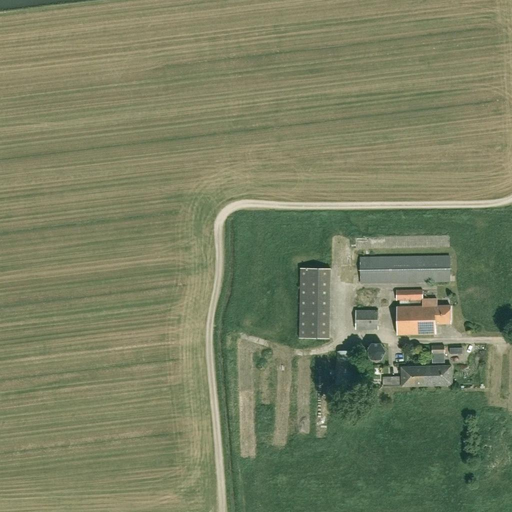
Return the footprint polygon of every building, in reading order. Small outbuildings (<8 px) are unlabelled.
[(450,282),(449,256),(360,258),(361,283),(450,282)] [(329,339),(330,269),(301,269),(300,339),(329,339)] [(422,290),(396,290),(396,300),(400,300),(400,307),(397,307),(397,335),(435,334),(435,324),(450,324),(450,306),(437,306),(437,299),(423,299),(422,290)] [(378,329),(378,311),(356,311),(356,329),(378,329)] [(379,346),(369,346),(364,354),(369,362),(379,363),(384,353),(379,346)] [(444,354),(444,346),(432,346),(432,354),(444,354)] [(357,386),(359,351),(336,351),(335,385),(357,386)] [(452,385),(451,366),(431,367),(432,386),(452,385)] [(432,386),(431,367),(401,367),(402,380),(402,386),(432,386)] [(402,387),(402,386),(402,380),(397,380),(397,377),(383,377),(383,387),(402,387)] [(268,389),(261,389),(262,403),(269,402),(268,389)] [(277,403),(277,432),(286,432),(287,403),(277,403)]
